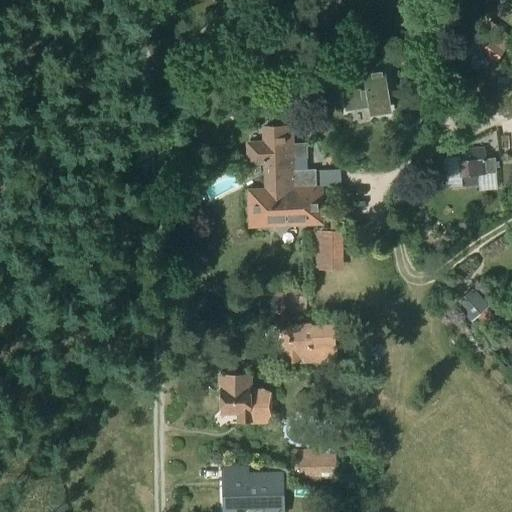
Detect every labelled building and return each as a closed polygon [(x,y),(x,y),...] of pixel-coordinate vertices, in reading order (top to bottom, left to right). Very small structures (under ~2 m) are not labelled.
[(510,0),(495,0),(497,13),(511,11),(510,0)] [(247,2),(232,3),(233,17),(248,16),(247,2)] [(468,48),(492,66),(511,39),(488,21),(468,48)] [(417,23),(410,30),(416,37),(424,30),(417,23)] [(278,52),(244,56),(245,67),(279,63),(278,52)] [(363,89),(342,92),(345,109),(366,106),(367,115),(388,112),(382,70),(361,73),(363,89)] [(290,146),(289,126),(263,127),(264,144),(248,145),(248,162),(265,162),(265,172),(304,171),(304,170),(303,145),(290,146)] [(456,150),(457,161),(459,177),(460,177),(461,187),(477,185),(476,175),(477,175),(494,173),(493,158),(485,159),(484,148),(456,150)] [(317,222),(315,169),(304,170),(304,171),(265,172),(266,193),(250,193),(251,223),(305,222),(317,222)] [(331,228),(341,228),(341,217),(331,217),(331,228)] [(340,259),(340,233),(313,233),(314,302),(316,302),(316,315),(339,314),(339,302),(338,302),(338,286),(391,285),(391,258),(340,259)] [(305,313),(306,305),(306,286),(281,285),(280,304),(289,305),(288,312),(305,313)] [(457,305),(472,322),(489,307),(474,290),(457,305)] [(300,328),(300,325),(290,325),(291,362),(332,361),(332,327),(300,328)] [(250,399),(249,373),(218,374),(219,416),(239,415),(239,426),(264,425),(264,413),(269,413),(268,398),(250,399)] [(296,463),(338,462),(337,442),(315,442),(315,449),(295,450),(296,463)] [(296,482),(338,481),(338,462),(296,463),(296,482)] [(226,487),(223,487),(224,504),(236,504),(235,511),(282,511),(282,474),(247,475),(247,465),(225,466),(226,487)]
